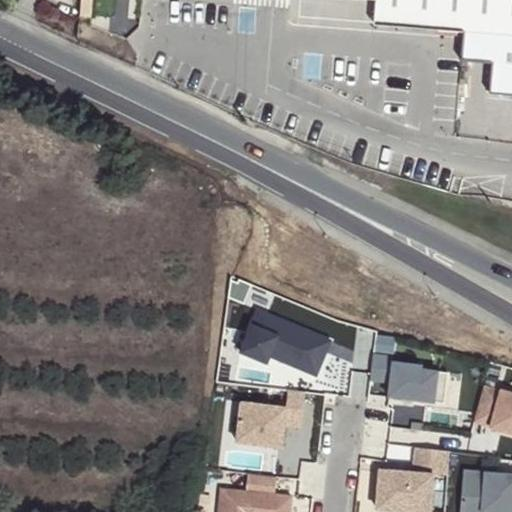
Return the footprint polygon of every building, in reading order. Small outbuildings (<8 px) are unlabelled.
[(489,91),(511,93),(511,0),(376,0),(375,23),(463,31),(461,60),(492,63),(489,91)] [(334,336),(252,301),(233,343),(316,380),(334,336)] [(452,367),(391,358),(387,403),(447,408),(452,367)] [(511,390),(485,383),(471,423),(511,435),(511,390)] [(286,402),(242,396),(236,441),(283,448),(285,426),(304,431),(306,391),(288,390),(286,402)] [(410,467),(380,465),(373,510),(387,511),(446,511),(451,450),(414,446),(410,467)] [(511,511),(511,471),(467,467),(463,511),(484,511),(485,509),(504,511),(511,511)] [(290,511),(291,493),(221,483),(217,511),(290,511)]
